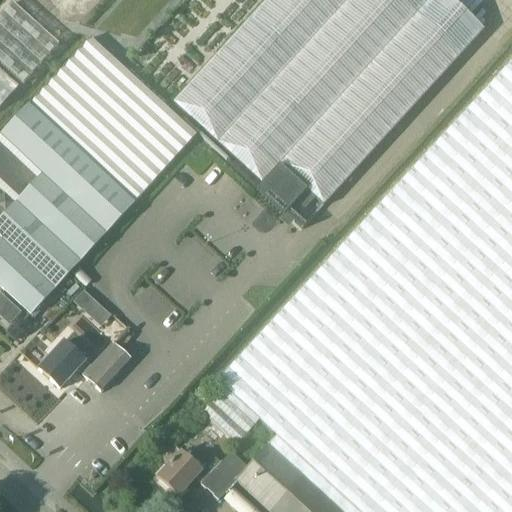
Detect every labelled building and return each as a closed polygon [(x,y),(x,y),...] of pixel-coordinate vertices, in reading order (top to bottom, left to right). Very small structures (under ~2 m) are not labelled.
[(451,0),(267,0),(173,105),(262,186),(257,191),(284,216),(307,192),(324,207),(484,31),(451,1),(451,0)] [(59,46),(12,5),(0,17),(0,63),(24,85),(59,46)] [(88,44),(22,115),(128,211),(195,138),(197,135),(122,66),(92,39),(88,44)] [(22,115),(0,139),(0,144),(102,239),(128,211),(22,115)] [(0,287),(31,316),(102,239),(0,144),(0,188),(17,204),(0,221),(0,287)] [(137,294),(167,327),(182,314),(152,281),(137,294)] [(103,326),(114,315),(84,288),(74,299),(103,326)] [(84,377),(102,393),(131,362),(113,345),(91,369),(63,344),(39,370),(61,390),(79,370),(85,376),(84,377)] [(221,390),(203,410),(239,443),(257,423),(221,390)] [(178,498),(203,470),(194,461),(192,463),(182,453),(157,479),(178,498)]
